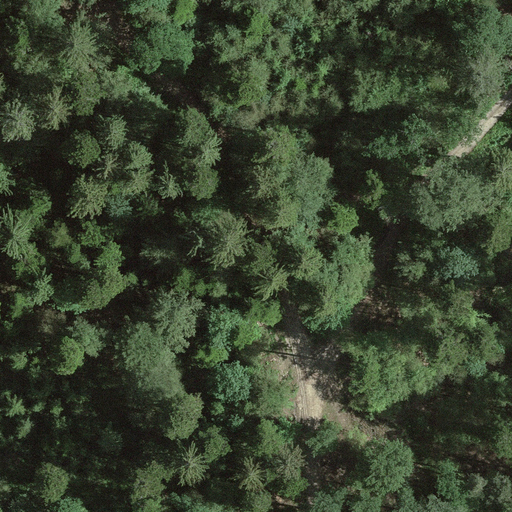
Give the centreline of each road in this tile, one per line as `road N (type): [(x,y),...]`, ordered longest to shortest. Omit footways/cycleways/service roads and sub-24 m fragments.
road 1 (track): [(511,95),(403,211),(230,158),(96,0)]
road 2 (track): [(230,158),(316,381),(319,511)]
road 3 (track): [(403,211),(316,381)]
